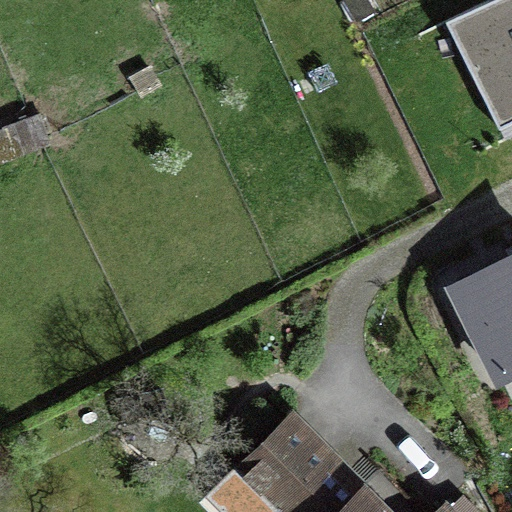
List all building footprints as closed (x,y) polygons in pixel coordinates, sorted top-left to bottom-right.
[(375,8),(370,0),(343,0),(356,20),(375,8)] [(500,129),(511,122),(511,0),(486,0),(446,20),(500,129)] [(511,257),(458,285),(511,392),(511,257)] [(116,402),(121,426),(163,417),(158,392),(116,402)] [(486,511),(463,489),(454,499),(446,491),(424,511),(406,511),(402,507),(409,500),(363,456),(356,463),(292,400),(229,464),(279,511),(486,511)]
